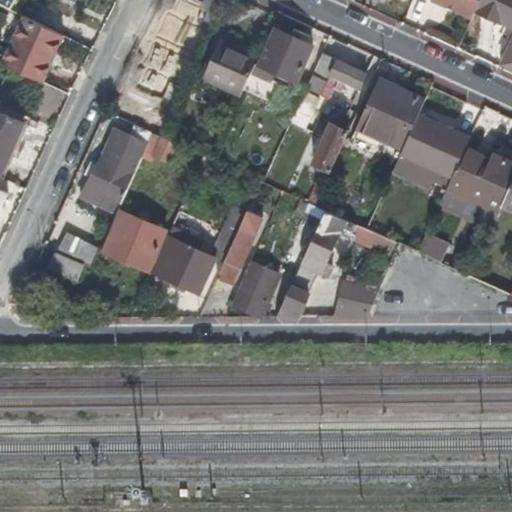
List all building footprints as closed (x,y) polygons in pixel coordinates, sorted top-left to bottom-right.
[(0,0),(0,1),(13,8),(17,0),(0,0)] [(205,0),(197,17),(212,24),(223,1),(221,0),(205,0)] [(394,0),(394,2),(407,9),(411,0),(394,0)] [(479,0),(430,0),(471,18),(479,0)] [(511,0),(479,0),(476,9),(511,25),(511,37),(501,62),(511,67),(511,0)] [(56,51),(64,34),(25,14),(3,63),(10,66),(43,81),(52,60),(49,58),(52,50),(56,51)] [(275,28),(259,63),(268,68),(266,72),(273,75),(275,71),(296,81),(313,46),(275,28)] [(202,77),(241,95),(258,57),(217,40),(202,77)] [(307,86),(321,93),(322,93),(331,74),(359,87),(366,72),(322,52),(307,86)] [(135,123),(147,95),(157,72),(139,64),(117,115),(135,123)] [(157,72),(147,95),(159,100),(169,77),(157,72)] [(357,127),(396,144),(401,134),(408,137),(418,116),(425,100),(378,79),(357,127)] [(312,112),(321,93),(307,86),(304,94),(298,106),(312,112)] [(0,107),(0,175),(4,177),(28,121),(0,107)] [(437,173),(452,180),(466,147),(470,139),(418,116),(408,137),(403,147),(393,169),(431,186),(437,173)] [(316,157),(334,165),(349,131),(332,123),(316,157)] [(91,177),(85,191),(98,198),(96,202),(117,213),(137,169),(143,156),(148,144),(115,128),(103,154),(98,166),(91,162),(85,174),(91,177)] [(169,162),(178,142),(161,135),(154,131),(148,144),(143,156),(152,160),(154,155),(169,162)] [(401,134),(396,144),(403,147),(408,137),(401,134)] [(448,188),(500,211),(503,205),(511,183),(511,161),(490,152),(488,157),(466,147),(452,180),(448,188)] [(178,169),(162,205),(175,211),(191,175),(178,169)] [(4,188),(9,179),(4,177),(0,175),(0,200),(8,204),(13,192),(4,188)] [(511,183),(503,205),(511,209),(511,183)] [(82,196),(96,202),(98,198),(85,191),(82,196)] [(284,259),(300,267),(326,211),(315,205),(310,203),(284,259)] [(235,204),(215,249),(228,255),(248,211),(235,204)] [(217,279),(224,282),(228,283),(230,278),(235,280),(264,216),(249,209),(248,211),(228,255),(225,261),(217,279)] [(123,210),(104,250),(149,271),(167,229),(123,210)] [(342,229),(346,220),(326,211),(300,267),(277,318),(301,318),(310,293),(319,273),(321,273),(325,265),(326,265),(342,229)] [(367,229),(346,220),(342,229),(395,253),(399,244),(367,229)] [(91,263),(99,246),(67,232),(59,249),(91,263)] [(177,241),(161,276),(200,293),(215,258),(191,247),(196,239),(181,232),(177,241)] [(447,244),(427,235),(419,253),(439,262),(447,244)] [(177,241),(168,237),(152,271),(161,276),(177,241)] [(212,255),(225,261),(228,255),(215,249),(212,255)] [(76,279),(84,263),(56,251),(49,266),(76,279)] [(233,304),(261,316),(279,274),(252,262),(233,304)] [(221,290),(224,282),(217,279),(213,287),(221,290)] [(346,285),(334,318),(368,317),(377,298),(346,285)]
